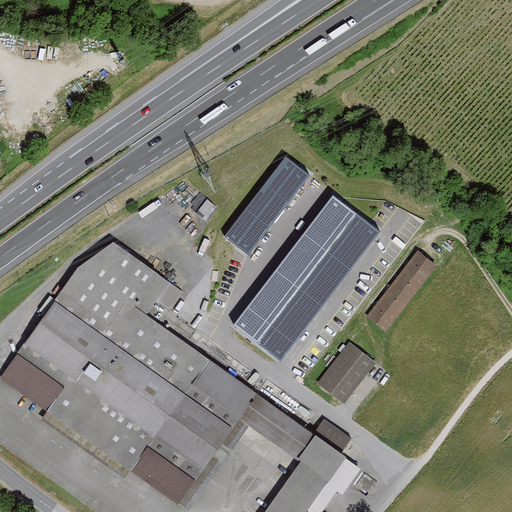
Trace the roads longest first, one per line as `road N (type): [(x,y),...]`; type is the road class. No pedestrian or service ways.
road 1 (motorway): [(0,258),(357,11)]
road 2 (motorway): [(185,88),(0,220)]
road 3 (residential): [(377,511),(511,354)]
road 4 (motorway): [(318,0),(185,88)]
road 5 (motorway): [(297,0),(185,88)]
road 6 (track): [(427,237),(438,230),(466,241),(511,310)]
